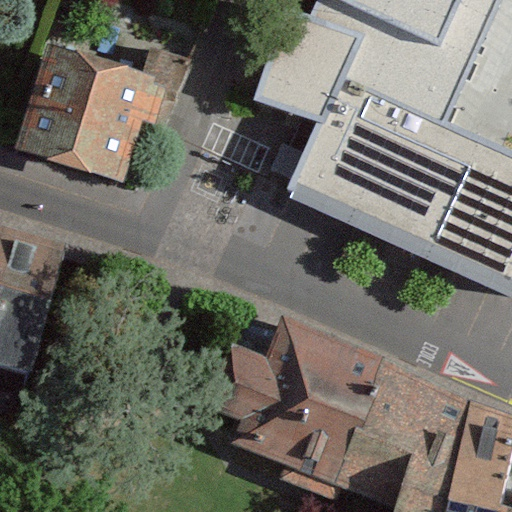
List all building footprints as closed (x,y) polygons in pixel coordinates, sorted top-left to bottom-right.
[(511,0),(335,0),(321,33),(285,19),(259,104),(328,130),(300,195),(414,243),(511,284),(511,156),(458,134),(467,114),(511,4),(511,0)] [(155,82),(54,49),(21,148),(122,182),(155,82)] [(61,252),(0,238),(0,359),(35,367),(61,252)] [(243,454),(344,490),(387,368),(286,332),(276,365),(235,350),(214,411),(236,419),(254,425),(243,454)] [(511,442),(511,418),(387,368),(344,490),(401,510),(413,477),(489,504),(511,442)] [(511,511),(489,504),(413,477),(401,510),(400,511),(511,511)]
